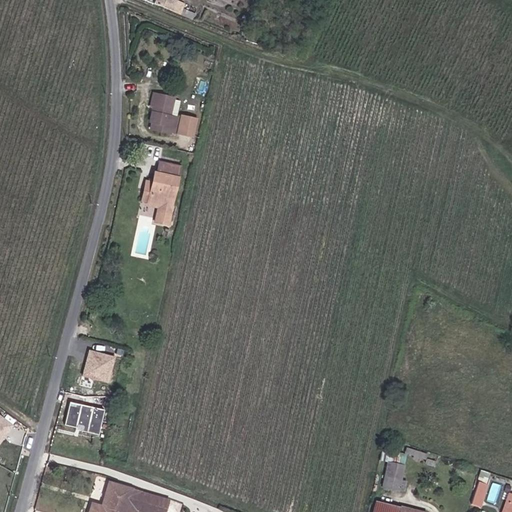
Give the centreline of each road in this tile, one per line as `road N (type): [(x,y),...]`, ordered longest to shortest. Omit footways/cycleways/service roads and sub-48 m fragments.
road 1 (unclassified): [(113,0),(114,158),(21,511)]
road 2 (track): [(127,0),(234,42),(400,91)]
